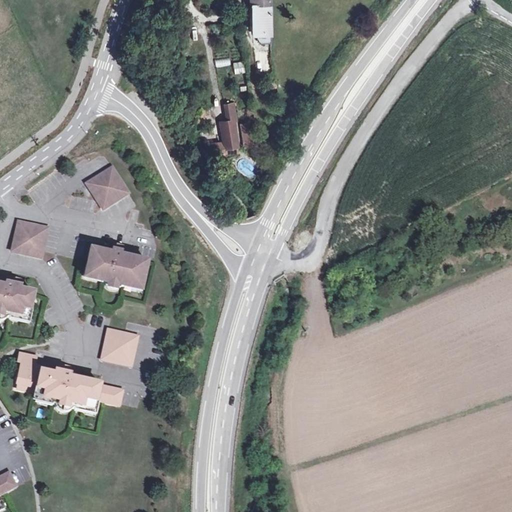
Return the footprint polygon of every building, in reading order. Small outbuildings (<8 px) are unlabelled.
[(252,0),(253,33),(271,33),(270,4),(270,0),(252,0)] [(181,72),(187,61),(181,58),(175,69),(181,72)] [(229,58),(214,60),(215,67),(230,65),(229,58)] [(243,62),(233,63),(235,75),(245,73),(243,62)] [(251,103),(249,97),(236,102),(238,108),(251,103)] [(224,107),(227,123),(237,121),(234,106),(224,107)] [(255,116),(254,115),(251,106),(238,110),(239,118),(255,116)] [(224,143),(236,141),(234,122),(221,124),(224,143)] [(257,147),(255,132),(242,134),(244,149),(257,147)] [(238,153),(236,141),(224,143),(225,155),(238,153)] [(225,155),(224,143),(209,145),(211,157),(225,155)] [(129,189),(113,163),(87,180),(103,206),(129,189)] [(46,226),(16,218),(9,249),(39,256),(46,226)] [(85,273),(102,277),(101,281),(103,282),(104,285),(106,287),(107,288),(109,289),(111,290),(112,290),(115,290),(119,288),(121,287),(122,286),(123,287),(124,282),(140,285),(142,277),(143,278),(147,260),(119,254),(121,244),(109,242),(107,251),(90,247),(86,265),(87,265),(85,273)] [(102,277),(85,273),(84,278),(101,281),(102,277)] [(0,317),(2,316),(3,315),(3,314),(4,312),(6,313),(24,317),(26,309),(27,309),(31,292),(18,289),(19,286),(17,286),(19,279),(7,276),(5,283),(3,283),(2,285),(0,284),(0,317)] [(140,285),(124,282),(123,287),(139,290),(140,285)] [(6,313),(5,318),(23,322),(24,317),(6,313)] [(108,331),(101,361),(131,368),(138,338),(108,331)] [(68,370),(55,367),(53,374),(52,373),(51,376),(38,373),(30,371),(31,367),(33,359),(17,355),(15,363),(18,363),(13,384),(14,385),(34,389),(33,394),(32,397),(49,401),(48,406),(50,406),(49,409),(50,411),(50,413),(51,415),(53,418),(55,419),(57,420),(59,420),(61,421),(64,420),(66,419),(68,418),(69,417),(70,415),(71,414),(72,412),(74,413),(75,408),(93,412),(95,404),(96,404),(96,403),(119,408),(119,407),(122,394),(98,389),(99,387),(67,380),(68,377),(66,376),(68,370)] [(33,394),(34,389),(14,385),(13,390),(33,394)] [(32,397),(31,402),(48,406),(49,401),(32,397)] [(93,412),(75,408),(74,413),(92,417),(93,412)] [(0,478),(0,494),(16,486),(9,473),(0,478)]
